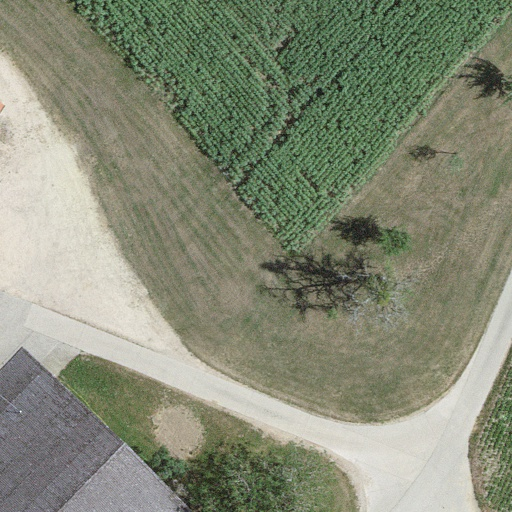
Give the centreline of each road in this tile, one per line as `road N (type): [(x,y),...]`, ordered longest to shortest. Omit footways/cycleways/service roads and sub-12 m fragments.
road 1 (track): [(0,349),(24,334),(81,333),(347,447),(419,483),(447,511)]
road 2 (track): [(0,65),(43,121),(81,333)]
road 3 (track): [(511,262),(419,483),(393,511)]
